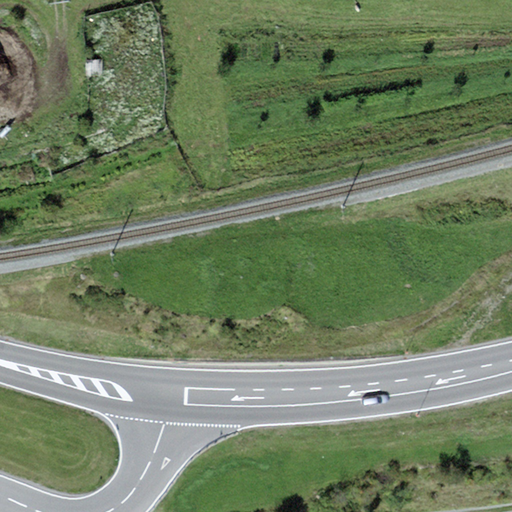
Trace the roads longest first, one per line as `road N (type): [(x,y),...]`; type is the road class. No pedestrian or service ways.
road 1 (primary): [(511,363),(323,394),(168,392)]
road 2 (primary): [(168,392),(0,361)]
road 3 (unclassified): [(105,511),(140,479),(168,392)]
